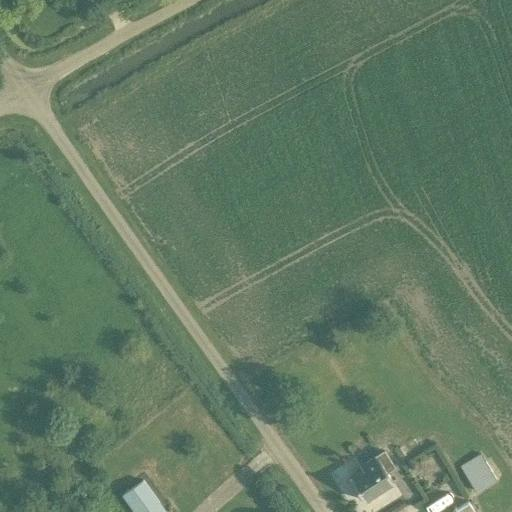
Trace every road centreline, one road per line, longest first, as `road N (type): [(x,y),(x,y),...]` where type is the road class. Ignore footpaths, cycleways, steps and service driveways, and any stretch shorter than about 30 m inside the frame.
road 1 (unclassified): [(308,511),(21,89)]
road 2 (unclassified): [(21,89),(191,0)]
